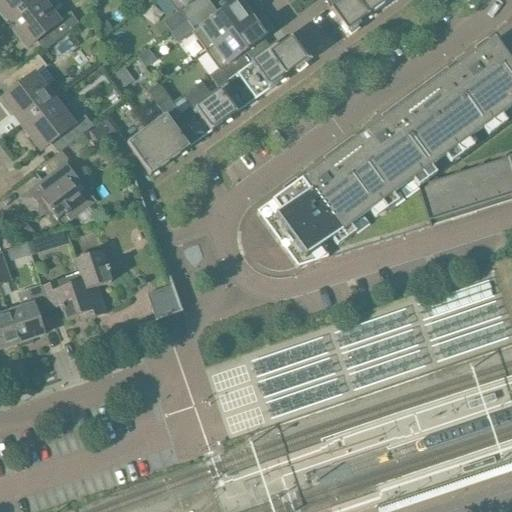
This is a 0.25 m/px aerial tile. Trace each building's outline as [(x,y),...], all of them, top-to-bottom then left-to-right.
[(0,0),(0,15),(7,24),(37,0),(0,0)] [(57,24),(38,0),(37,0),(7,24),(26,49),(36,42),(44,52),(79,26),(70,14),(57,24)] [(180,13),(187,23),(207,8),(200,0),(166,0),(178,15),(180,13)] [(351,0),(339,0),(327,9),(346,35),(366,20),(351,0)] [(351,0),(366,20),(394,0),(351,0)] [(207,8),(187,23),(194,33),(192,34),(205,53),(213,47),(214,48),(252,20),(244,10),(237,1),(214,18),(207,8)] [(82,23),(88,31),(95,26),(89,18),(82,23)] [(266,40),(252,20),(214,48),(213,47),(205,53),(220,72),(210,79),(218,89),(226,83),(230,80),(249,66),(242,57),(266,40)] [(511,28),(481,52),(479,50),(476,52),(477,54),(433,87),(431,85),(427,88),(429,89),(405,107),(404,105),(400,108),(401,110),(357,142),(355,140),(352,143),(353,145),(330,162),(328,160),(325,163),(326,165),(257,215),(294,267),(303,261),(307,266),(307,268),(406,236),(394,198),(423,176),(511,111),(511,28)] [(267,53),(286,79),(306,64),(287,38),(267,53)] [(148,51),(138,59),(146,70),(156,62),(148,51)] [(11,94),(1,102),(20,128),(52,102),(34,78),(46,69),(45,67),(52,62),(45,52),(44,52),(37,58),(12,78),(3,84),(11,94)] [(255,101),(286,79),(267,53),(249,66),(230,80),(226,83),(232,90),(242,83),(255,101)] [(128,82),(120,71),(110,78),(118,89),(128,82)] [(235,95),(232,90),(226,83),(218,89),(180,117),(185,124),(198,115),(211,133),(236,115),(226,102),(235,95)] [(165,118),(146,131),(169,164),(189,150),(175,131),(185,124),(180,117),(168,100),(158,108),(165,118)] [(52,102),(20,128),(40,153),(50,145),(57,155),(61,152),(92,128),(83,117),(71,126),(52,102)] [(169,164),(146,131),(127,145),(120,136),(113,141),(114,149),(127,167),(137,160),(150,178),(169,164)] [(511,157),(509,159),(507,160),(505,157),(496,163),(484,167),(482,164),(474,170),(461,174),(459,171),(451,177),(438,181),(436,179),(429,184),(423,176),(394,198),(406,236),(431,229),(429,223),(511,196),(511,157)] [(29,196),(20,203),(34,221),(43,214),(48,210),(57,222),(64,216),(69,222),(95,202),(85,190),(86,189),(66,164),(53,174),(46,179),(27,194),(29,196)] [(79,275),(94,319),(107,315),(97,288),(111,284),(100,253),(74,262),(79,275)] [(1,256),(0,256),(0,289),(11,286),(1,256)] [(79,275),(41,288),(48,308),(50,314),(62,309),(66,322),(79,318),(81,324),(94,319),(79,275)] [(20,311),(8,316),(18,344),(18,345),(20,345),(22,348),(32,345),(32,341),(43,337),(35,312),(48,308),(41,288),(40,287),(16,295),(22,311),(20,311)] [(156,322),(180,312),(171,287),(146,296),(156,322)] [(0,350),(18,344),(8,316),(8,314),(0,317),(0,350)]
